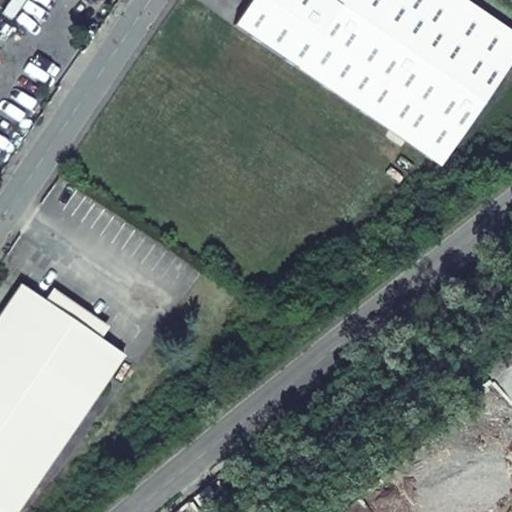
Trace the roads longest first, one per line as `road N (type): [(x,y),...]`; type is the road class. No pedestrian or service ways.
road 1 (residential): [(511,205),(131,511)]
road 2 (residential): [(149,0),(0,221)]
